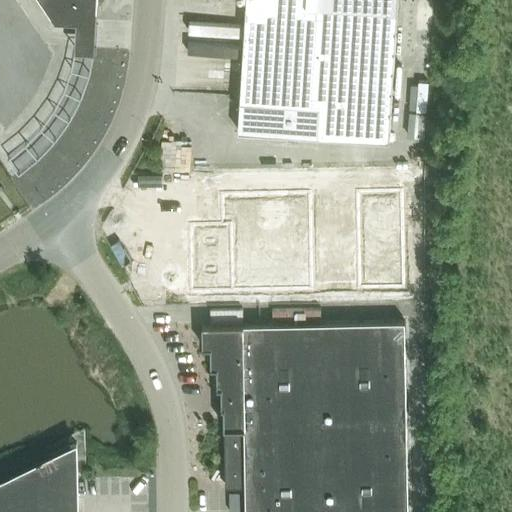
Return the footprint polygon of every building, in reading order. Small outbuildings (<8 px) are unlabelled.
[(97,20),(97,0),(43,0),(55,18),(97,20)] [(246,0),(238,130),(389,140),(397,0),(246,0)] [(400,191),(356,191),(357,289),(402,289),(400,191)] [(218,224),(185,225),(186,293),(307,290),(305,192),(217,194),(218,224)] [(408,511),(404,320),(202,324),(203,345),(210,345),(211,365),(217,365),(217,385),(221,385),(222,405),(224,405),(225,485),(245,485),(245,511),(408,511)] [(0,511),(77,511),(76,442),(0,479),(0,511)]
